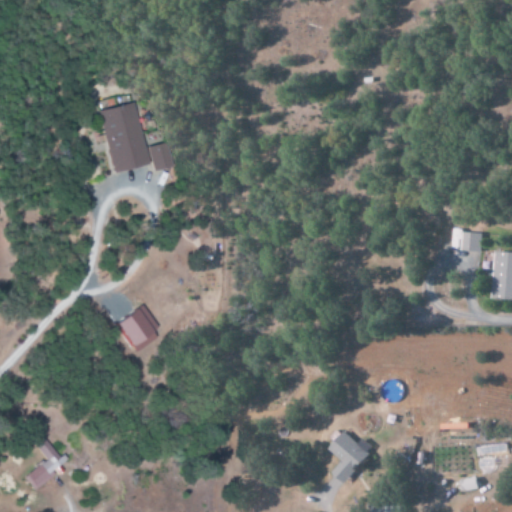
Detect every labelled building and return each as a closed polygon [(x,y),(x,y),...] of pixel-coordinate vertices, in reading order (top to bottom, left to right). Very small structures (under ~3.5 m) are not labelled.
[(478,234),(458,233),(457,252),(477,253),(478,234)] [(488,300),(511,300),(511,253),(490,253),(488,300)] [(116,324),(134,352),(161,335),(143,306),(116,324)] [(342,461),(333,472),(347,483),(370,454),(344,432),(329,450),(342,461)] [(23,477),(33,491),(53,476),(50,472),(63,462),(43,436),(33,444),(45,460),(23,477)] [(461,492),(479,489),(477,478),(459,481),(461,492)]
